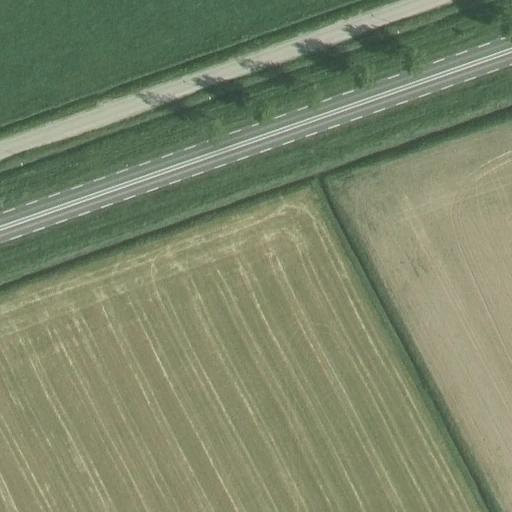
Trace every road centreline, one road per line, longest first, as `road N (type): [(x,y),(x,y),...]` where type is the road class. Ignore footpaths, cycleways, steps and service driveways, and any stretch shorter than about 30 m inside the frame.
road 1 (primary): [(0,227),(511,51)]
road 2 (unclassified): [(0,150),(430,0)]
